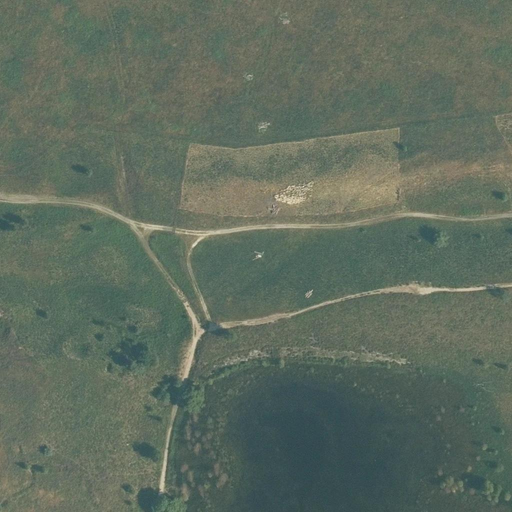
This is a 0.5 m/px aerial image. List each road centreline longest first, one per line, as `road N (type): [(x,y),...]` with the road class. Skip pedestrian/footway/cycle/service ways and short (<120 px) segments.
road 1 (track): [(207,232),(410,214),(511,215)]
road 2 (track): [(157,511),(168,435),(200,328)]
road 3 (track): [(134,224),(100,206),(0,195)]
road 4 (track): [(200,328),(134,224)]
